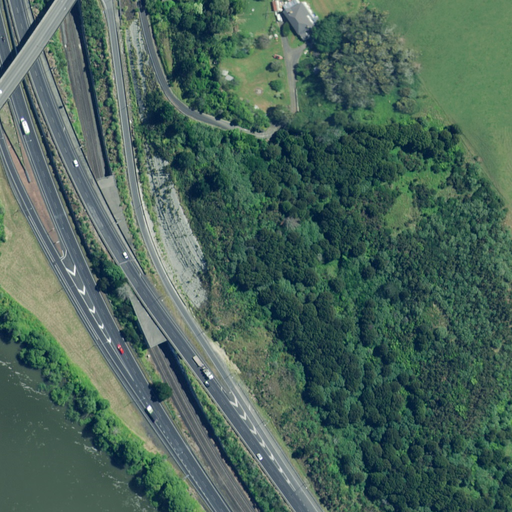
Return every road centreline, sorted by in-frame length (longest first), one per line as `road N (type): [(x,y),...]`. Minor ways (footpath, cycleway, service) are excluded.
road 1 (trunk): [(17,0),(55,121),(107,228),(303,511)]
road 2 (trunk): [(110,0),(146,222),(202,331),(326,511)]
road 3 (trunk): [(174,432),(76,248),(19,99),(0,23)]
road 4 (trunk): [(174,432),(79,297),(0,132)]
road 5 (residential): [(141,0),(159,74),(175,103),(257,133),(288,111)]
